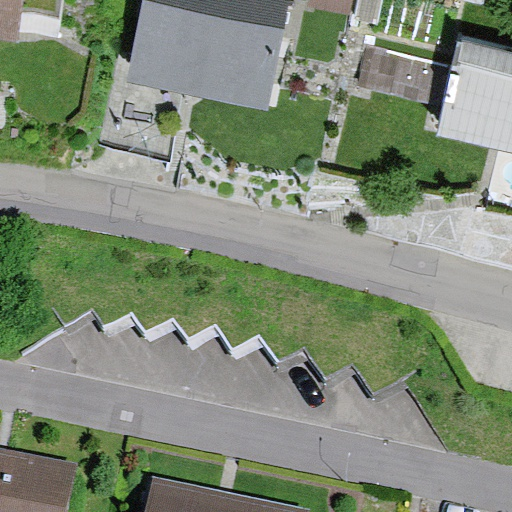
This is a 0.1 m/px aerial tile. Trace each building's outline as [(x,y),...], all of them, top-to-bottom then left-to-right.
[(19,0),(0,0),(0,23),(16,25),(19,0)] [(284,0),(144,0),(130,69),(171,77),(174,64),(268,83),(284,0)] [(511,45),(458,33),(438,121),(511,138),(511,45)] [(130,69),(114,65),(102,127),(173,141),(185,80),(171,77),(130,69)] [(59,261),(32,278),(64,329),(91,312),(72,281),(59,261)] [(99,264),(72,281),(91,312),(103,332),(130,315),(113,287),(99,264)] [(140,270),(113,287),(130,315),(144,337),(172,320),(155,294),(140,270)] [(182,277),(155,294),(172,320),(187,345),(214,328),(199,304),(182,277)] [(226,287),(199,304),(214,328),(231,354),(258,338),(244,316),(226,287)] [(271,299),(244,316),(258,338),(276,367),(303,350),(292,332),(271,299)] [(319,315),(292,332),(303,350),(324,383),(351,366),(340,349),(319,315)] [(370,329),(340,349),(351,366),(372,399),(402,380),(370,329)] [(67,511),(75,476),(0,461),(0,511),(67,511)] [(248,511),(155,492),(151,511),(248,511)]
